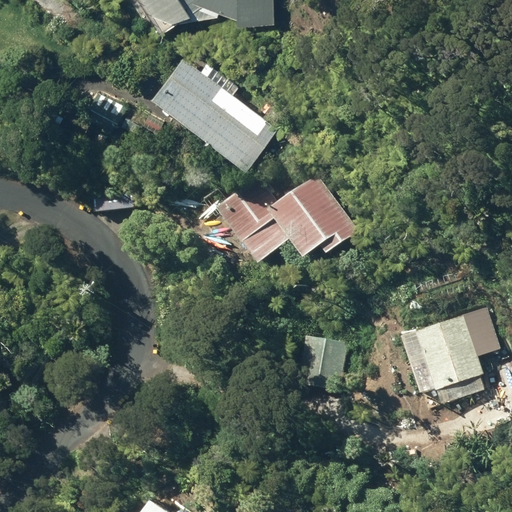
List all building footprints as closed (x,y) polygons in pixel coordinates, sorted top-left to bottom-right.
[(231,9),(231,18),(274,17),(273,0),(141,0),(155,24),(172,13),(231,9)] [(150,92),(243,164),(276,122),(235,90),(242,81),(217,62),(209,71),(182,50),(150,92)] [(82,119),(110,135),(127,105),(100,90),(82,119)] [(162,119),(146,111),(141,121),(156,129),(162,119)] [(121,124),(138,133),(142,125),(125,116),(121,124)] [(222,206),(262,258),(293,234),(307,254),(325,241),(331,251),(361,230),(317,173),(279,200),(260,176),(222,206)] [(419,328),(435,387),(454,381),(457,392),(472,388),(469,376),(485,372),(479,353),(509,345),(498,306),(419,328)] [(306,337),(299,382),(343,388),(349,343),(306,337)] [(176,511),(152,494),(139,511),(176,511)]
